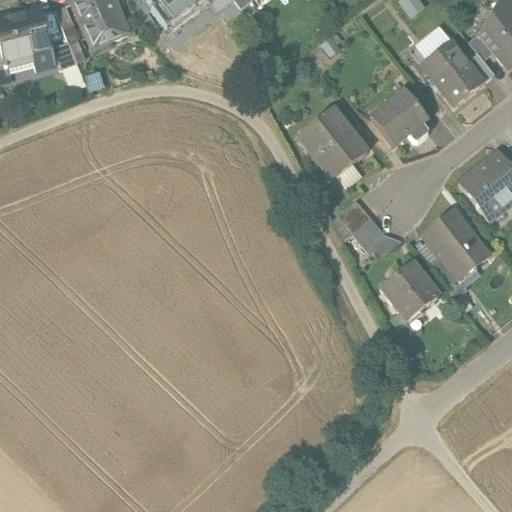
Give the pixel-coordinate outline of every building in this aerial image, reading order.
[(110,0),(78,0),(69,4),(90,53),(93,52),(94,53),(110,46),(109,45),(112,44),(106,31),(121,24),(110,0)] [(142,0),(151,12),(149,13),(163,32),(203,4),(204,3),(201,0),(142,0)] [(201,0),(204,3),(203,4),(214,19),(233,6),(228,0),(201,0)] [(244,1),(243,0),(228,0),(233,6),(239,14),(250,6),(245,0),(244,1)] [(511,0),(498,0),(494,8),(498,10),(511,17),(511,0)] [(38,10),(19,14),(20,19),(0,23),(0,57),(2,67),(31,59),(35,74),(53,69),(38,10)] [(73,30),(64,10),(54,15),(62,35),(73,30)] [(511,17),(498,10),(488,30),(476,39),(491,57),(507,77),(511,72),(511,17)] [(465,66),(439,33),(414,52),(424,65),(420,68),(454,110),(482,87),(465,66)] [(491,57),(476,39),(467,46),(476,57),(482,64),(491,57)] [(68,48),(53,52),(59,74),(77,69),(68,48)] [(482,64),(476,57),(465,66),(482,87),(493,79),(482,64)] [(428,106),(412,86),(403,94),(407,98),(418,113),(428,106)] [(407,98),(372,126),(392,151),(426,124),(418,113),(407,98)] [(366,156),(331,112),(294,142),(306,157),(311,153),(334,181),(366,156)] [(511,174),(497,156),(457,187),(488,226),(511,207),(511,174)] [(355,204),(337,220),(352,238),(370,222),(355,204)] [(452,216),(421,241),(438,261),(455,283),(457,282),(472,270),(473,271),(487,260),(452,216)] [(370,222),(352,238),(366,254),(385,239),(370,222)] [(438,261),(427,270),(449,298),(462,288),(457,282),(455,283),(438,261)] [(409,270),(379,293),(402,322),(416,311),(419,315),(438,300),(425,284),(422,287),(409,270)]
